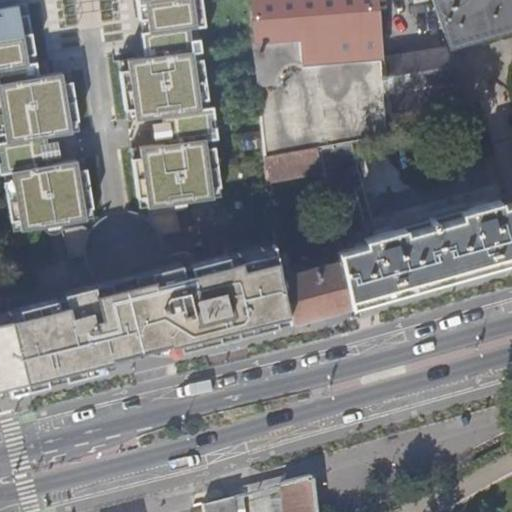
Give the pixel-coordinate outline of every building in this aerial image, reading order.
[(139,0),(148,59),(130,62),(131,73),(124,74),(128,111),(136,110),(137,120),(177,114),(182,143),(142,148),(143,159),(135,160),(141,199),(148,197),(150,207),(153,207),(175,204),(214,198),(213,188),(221,187),(216,148),(208,149),(206,139),(215,138),(211,109),(203,110),(202,101),(209,100),(204,62),(196,63),(194,53),(202,51),(201,40),(194,41),(192,28),(199,27),(206,26),(201,0),(139,0)] [(390,295),(511,260),(511,203),(502,206),(501,201),(369,238),(356,192),(365,189),(352,143),(370,140),(369,137),(388,134),(383,59),(377,0),(251,0),(265,157),(316,148),(322,173),(341,261),(350,306),(390,295)] [(511,0),(434,0),(448,45),(451,45),(452,45),(474,39),(473,38),(511,27),(511,0)] [(0,135),(5,134),(6,143),(0,143),(0,155),(3,175),(11,173),(13,183),(5,184),(11,222),(19,221),(21,232),(59,226),(73,260),(86,259),(87,245),(90,234),(82,229),(81,222),(84,222),(83,211),(91,210),(85,172),(77,173),(76,162),(36,167),(32,140),(71,134),(70,123),(78,122),(72,84),(64,85),(63,75),(39,79),(28,8),(0,12),(0,135)] [(201,40),(199,27),(192,28),(194,41),(201,40)] [(383,59),(388,134),(451,123),(449,108),(438,49),(383,59)] [(204,62),(202,51),(194,53),(196,63),(204,62)] [(122,63),(124,74),(131,73),(130,62),(122,63)] [(70,74),(63,75),(64,85),(72,84),(70,74)] [(211,109),(209,100),(202,101),(203,110),(211,109)] [(449,108),(451,123),(481,118),(479,103),(449,108)] [(130,121),(137,120),(136,110),(128,111),(130,121)] [(79,133),(78,122),(70,123),(71,134),(79,133)] [(216,148),(215,138),(206,139),(208,149),(216,148)] [(134,149),(135,160),(143,159),(142,148),(134,149)] [(267,183),(322,173),(316,148),(265,157),(267,183)] [(83,161),(76,162),(77,173),(85,172),(83,161)] [(3,175),(5,184),(13,183),(11,173),(3,175)] [(223,196),(221,187),(213,188),(214,198),(223,196)] [(142,209),(150,207),(148,197),(141,199),(142,209)] [(182,230),(175,204),(153,207),(154,215),(148,220),(155,226),(161,234),(182,230)] [(92,221),(91,210),(83,211),(84,222),(92,221)] [(13,233),(21,232),(19,221),(11,222),(13,233)] [(325,312),(350,306),(341,261),(306,269),(304,264),(295,266),(296,272),(291,273),(281,222),(272,224),(276,243),(290,321),(325,312)] [(181,349),(290,321),(276,243),(185,267),(184,263),(167,267),(169,274),(154,278),(154,280),(144,288),(156,336),(167,334),(169,344),(179,342),(181,349)] [(127,355),(169,344),(167,334),(156,336),(144,288),(154,280),(154,278),(151,270),(107,282),(108,288),(109,291),(119,293),(132,341),(128,343),(129,350),(127,355)] [(0,395),(117,366),(116,361),(123,358),(127,355),(129,350),(128,343),(132,341),(119,293),(109,291),(108,288),(83,294),(81,288),(67,291),(68,295),(0,312),(0,395)] [(315,511),(312,482),(283,485),(286,511),(315,511)] [(243,511),(242,496),(232,498),(233,511),(243,511)] [(233,511),(232,498),(202,505),(203,511),(233,511)]
